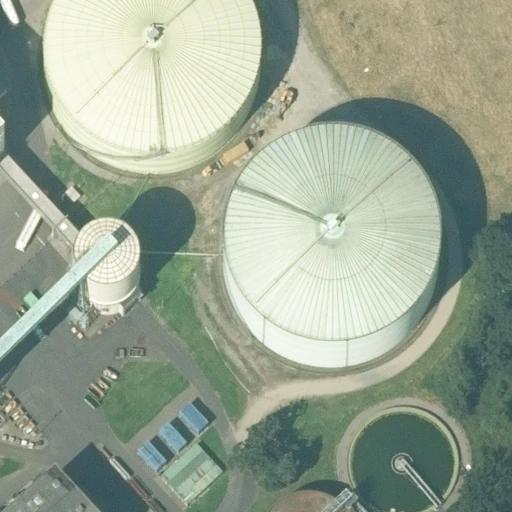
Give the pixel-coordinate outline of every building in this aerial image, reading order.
[(239,3),(235,0),(71,0),(53,22),(44,77),(64,129),(108,165),(163,173),(215,154),(250,110),(259,55),(239,3)] [(394,173),(336,153),(277,167),(235,211),(223,270),(245,327),(295,362),(356,365),(409,335),(437,281),(431,220),(394,173)] [(135,264),(122,252),(105,248),(88,253),(76,266),(72,284),(77,300),(90,312),(108,316),(124,311),(136,298),(140,281),(135,264)] [(209,426),(190,405),(178,416),(168,405),(158,414),(167,424),(158,433),(169,446),(170,446),(178,454),(196,437),(209,426)] [(402,412),(381,416),(359,431),(347,453),(346,477),(355,499),(370,511),(430,511),(439,508),(453,485),(455,459),(445,434),(425,418),(402,412)] [(148,443),(138,454),(159,473),(169,462),(148,443)] [(196,449),(160,482),(187,511),(223,479),(196,449)] [(80,511),(54,484),(23,511),(80,511)] [(336,511),(334,509),(306,502),(278,511),(277,511),(336,511)]
